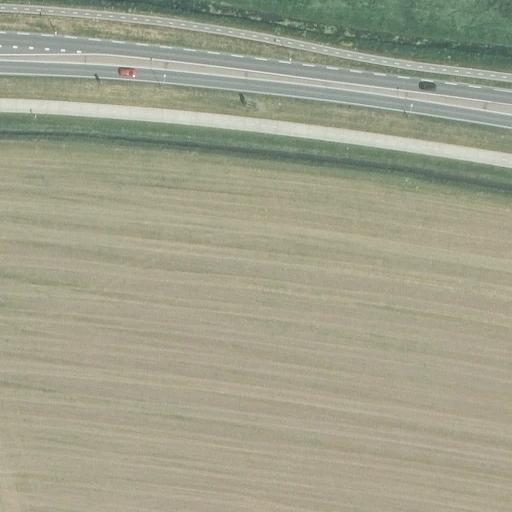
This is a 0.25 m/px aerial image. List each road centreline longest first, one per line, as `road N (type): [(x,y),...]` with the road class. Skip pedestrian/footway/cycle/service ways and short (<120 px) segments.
road 1 (primary): [(511,100),(159,52),(0,40)]
road 2 (primary): [(0,68),(290,89),(511,125)]
